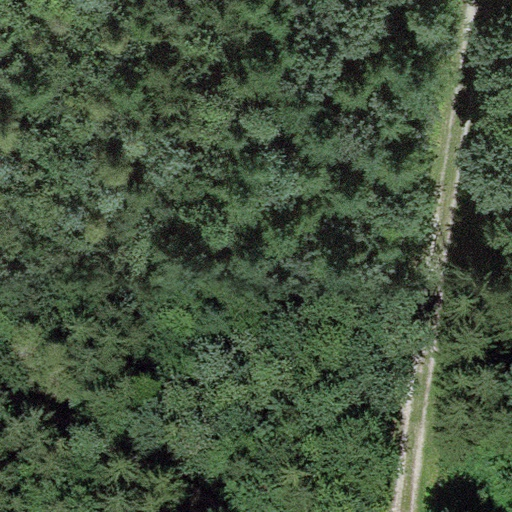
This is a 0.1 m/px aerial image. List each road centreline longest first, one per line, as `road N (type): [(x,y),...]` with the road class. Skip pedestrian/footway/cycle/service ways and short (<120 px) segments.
road 1 (track): [(393,511),(416,301),(471,0)]
road 2 (track): [(210,511),(127,462),(0,403)]
